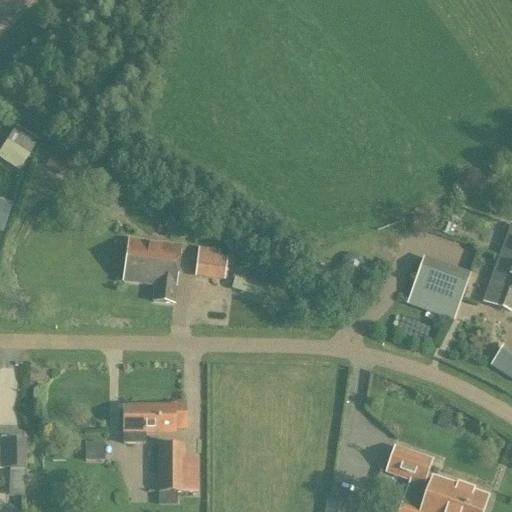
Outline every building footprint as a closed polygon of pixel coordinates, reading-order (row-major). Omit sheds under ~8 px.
[(23,151),(6,141),(0,150),(0,155),(14,164),(23,151)] [(118,194),(89,176),(79,192),(109,210),(118,194)] [(0,232),(2,233),(10,207),(0,203),(0,232)] [(511,228),(510,228),(482,305),(509,314),(511,304),(511,228)] [(180,248),(128,242),(123,282),(155,286),(153,303),(173,305),(180,248)] [(197,250),(194,279),(224,282),(226,260),(218,259),(219,252),(197,250)] [(407,306),(453,323),(470,276),(423,259),(407,306)] [(267,287),(235,277),(232,290),(263,299),(267,287)] [(511,379),(511,358),(496,351),(488,369),(511,379)] [(145,446),(145,435),(174,434),(174,431),(185,431),(185,404),(172,404),(172,408),(123,409),(123,435),(123,446),(145,446)] [(24,442),(10,442),(11,470),(25,470),(24,442)] [(105,462),(105,444),(85,444),(85,463),(105,462)] [(158,446),(158,466),(158,495),(198,495),(198,460),(184,460),(184,446),(158,446)] [(393,450),(385,475),(423,488),(432,463),(393,450)] [(432,480),(421,510),(401,503),(397,511),(482,511),(487,498),(432,480)] [(350,511),(351,504),(325,500),(323,511),(350,511)]
